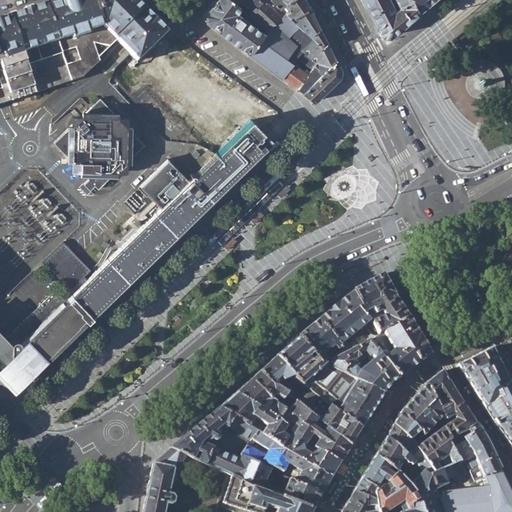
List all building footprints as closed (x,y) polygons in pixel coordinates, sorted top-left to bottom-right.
[(0,104),(1,105),(80,79),(99,61),(99,58),(117,41),(125,50),(134,59),(164,30),(163,30),(159,25),(156,22),(141,6),(135,0),(58,0),(0,19),(0,104)] [(206,21),(250,54),(264,35),(235,14),(240,8),(237,6),(236,4),(231,0),(214,0),(205,12),(206,21)] [(231,0),(236,4),(236,0),(237,1),(237,0),(242,0),(237,6),(240,8),(246,14),(254,6),(273,23),(284,12),(281,8),(272,0),(231,0)] [(289,0),(272,0),(281,8),(289,0)] [(327,40),(306,0),(289,0),(281,8),(284,12),(297,24),(321,46),(327,40)] [(417,12),(411,0),(361,0),(379,35),(388,36),(417,12)] [(411,0),(417,12),(431,0),(411,0)] [(250,54),(281,78),(292,64),(285,60),(297,43),(287,35),(297,24),(284,12),(273,23),(264,35),(250,54)] [(287,35),(297,43),(285,60),(292,64),(281,78),(313,102),(340,77),(341,68),(327,40),(321,46),(297,24),(287,35)] [(47,120),(55,127),(84,99),(69,98),(47,120)] [(92,107),(84,99),(55,127),(62,135),(53,143),(89,180),(84,185),(93,194),(145,145),(100,98),(92,107)] [(251,122),(218,153),(195,174),(191,173),(191,179),(188,181),(168,160),(140,186),(160,207),(71,294),(92,316),(96,312),(211,199),(208,196),(267,138),(251,122)] [(264,179),(273,170),(270,167),(261,175),(264,179)] [(283,197),(291,189),(288,185),(279,194),(283,197)] [(238,205),(246,196),(243,193),(234,201),(238,205)] [(255,224),(264,216),(261,212),(252,221),(255,224)] [(210,231),(219,223),(216,219),(207,227),(210,231)] [(229,250),(238,242),(235,238),(226,247),(229,250)] [(52,292),(8,333),(12,337),(9,341),(0,331),(0,374),(1,374),(6,380),(10,376),(16,383),(24,375),(25,377),(34,368),(35,364),(41,359),(45,357),(61,342),(62,339),(68,332),(73,331),(80,324),(78,322),(85,316),(88,319),(92,316),(71,294),(87,279),(84,276),(90,270),(63,241),(43,261),(70,290),(60,299),(52,292)] [(346,275),(357,270),(356,268),(355,266),(344,271),(346,275)] [(259,283),(268,276),(265,272),(256,279),(257,281),(259,283)] [(354,290),(355,290),(366,312),(373,308),(375,312),(382,308),(386,314),(373,321),(377,326),(382,332),(409,318),(395,294),(396,294),(385,273),(354,290)] [(355,290),(319,320),(341,345),(345,341),(364,325),(371,319),(370,317),(366,312),(355,290)] [(397,377),(398,379),(431,354),(419,333),(409,318),(382,332),(371,338),(368,340),(397,377)] [(341,345),(347,352),(350,349),(352,349),(368,340),(371,338),(382,332),(377,326),(373,321),(371,319),(364,325),(369,334),(363,337),(354,339),(347,344),(345,341),(341,345)] [(319,320),(300,336),(323,364),(329,361),(326,358),(323,355),(325,353),(327,355),(329,353),(328,351),(331,348),(334,352),(338,356),(347,352),(341,345),(319,320)] [(302,384),(306,387),(311,392),(320,399),(330,407),(360,428),(377,402),(383,392),(323,364),(300,336),(276,357),(302,384)] [(323,364),(383,392),(397,377),(368,340),(352,349),(350,349),(347,352),(338,356),(329,361),(323,364)] [(494,424),(509,444),(511,442),(511,390),(490,348),(456,365),(494,424)] [(338,356),(334,352),(326,358),(329,361),(338,356)] [(276,357),(259,372),(271,385),(276,386),(288,396),(298,403),(308,411),(310,412),(320,399),(311,392),(302,404),(281,387),(277,384),(280,382),(283,385),(297,397),(306,387),(302,384),(276,357)] [(441,371),(424,383),(443,416),(445,419),(451,415),(454,419),(448,423),(453,432),(456,436),(459,434),(474,424),(441,371)] [(259,372),(235,392),(285,426),(286,424),(292,416),(301,422),(308,411),(298,403),(290,414),(272,402),(274,398),(284,403),(288,396),(276,386),(271,385),(259,372)] [(424,383),(399,412),(392,425),(412,444),(422,436),(443,416),(424,383)] [(280,446),(291,430),(285,426),(235,392),(218,407),(256,431),(280,446)] [(350,446),(360,428),(330,407),(320,399),(310,412),(320,420),(318,422),(350,446)] [(217,430),(223,425),(226,427),(227,426),(249,441),(250,440),(256,431),(218,407),(170,448),(184,454),(231,475),(245,482),(255,463),(241,456),(239,460),(201,443),(208,437),(214,441),(217,440),(219,437),(218,433),(219,432),(219,431),(217,430)] [(339,463),(350,446),(318,422),(320,420),(310,412),(308,411),(301,422),(292,416),(286,424),(295,430),(294,432),(306,441),(310,434),(318,439),(313,447),(316,449),(339,463)] [(416,448),(434,472),(440,469),(436,464),(448,456),(452,464),(458,461),(446,442),(450,440),(450,439),(449,438),(449,437),(448,437),(447,436),(453,432),(448,423),(416,448)] [(511,511),(511,497),(486,442),(474,424),(459,434),(462,439),(458,441),(455,436),(450,440),(446,442),(458,461),(458,462),(460,462),(467,459),(471,468),(477,465),(479,470),(473,473),(469,474),(471,480),(468,481),(471,488),(441,493),(438,499),(443,511),(511,511)] [(392,425),(385,438),(413,461),(423,469),(429,474),(434,472),(416,448),(412,444),(392,425)] [(330,478),(339,463),(316,449),(314,452),(309,454),(303,450),(303,445),(306,441),(294,432),(291,430),(280,446),(287,451),(330,478)] [(241,456),(255,463),(259,464),(261,461),(283,472),(287,464),(287,463),(281,460),(287,451),(280,446),(256,431),(250,440),(253,442),(267,450),(264,456),(248,448),(246,446),(239,455),(241,456)] [(385,438),(374,456),(394,473),(402,480),(408,486),(417,476),(408,467),(406,468),(400,463),(402,460),(406,463),(408,463),(410,465),(413,461),(385,438)] [(180,470),(184,454),(170,448),(165,452),(153,464),(146,492),(141,511),(163,511),(166,503),(170,504),(173,502),(174,497),(173,494),(168,493),(173,469),(180,470)] [(320,493),(330,478),(287,451),(281,460),(287,463),(287,464),(293,468),(290,475),(297,478),(295,481),(320,493)] [(374,456),(359,480),(376,490),(394,473),(374,456)] [(466,476),(468,481),(471,480),(469,474),(473,473),(479,470),(477,465),(471,468),(467,459),(460,462),(466,476)] [(413,461),(410,465),(408,467),(417,476),(423,469),(413,461)] [(245,482),(270,492),(273,486),(266,484),(262,484),(268,472),(271,475),(277,478),(279,474),(259,464),(255,463),(245,482)] [(417,476),(408,486),(412,492),(415,497),(426,491),(424,484),(429,474),(423,469),(417,476)] [(434,472),(429,474),(434,490),(447,485),(440,469),(434,472)] [(421,511),(415,497),(412,492),(408,486),(402,480),(394,473),(376,490),(373,493),(375,500),(378,511),(384,511),(388,510),(401,502),(406,511),(401,511),(421,511)] [(311,508),(320,493),(295,481),(281,475),(279,474),(277,478),(283,481),(284,480),(287,481),(282,491),(279,489),(273,486),(270,492),(311,508)] [(421,511),(443,511),(438,499),(434,490),(429,474),(424,484),(426,491),(415,497),(421,511)] [(231,475),(219,511),(262,511),(265,505),(276,508),(274,511),(309,511),(311,508),(270,492),(245,482),(231,475)] [(359,480),(352,492),(375,500),(373,493),(376,490),(359,480)] [(384,511),(378,511),(375,500),(352,492),(339,511),(388,511),(388,510),(384,511)]
